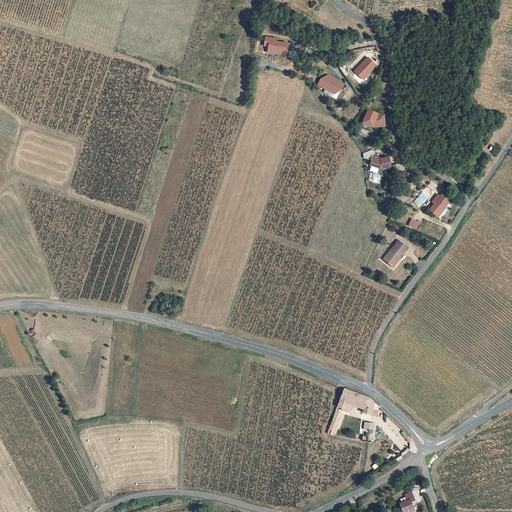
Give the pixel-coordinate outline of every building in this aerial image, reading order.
[(288,43),(276,42),(276,38),(266,37),(265,45),(269,46),(269,52),(286,54),(288,43)] [(369,54),(355,67),(364,76),(377,62),(369,54)] [(322,82),(328,71),(322,75),(318,80),(322,82)] [(335,89),(341,78),(328,71),(322,82),(335,89)] [(341,78),(335,89),(342,86),(344,80),(341,78)] [(385,122),(384,111),(375,112),(373,110),(374,108),(369,106),(363,119),(373,124),(385,122)] [(371,154),(370,158),(380,162),(382,162),(382,163),(391,161),(389,151),(378,152),(378,150),(372,148),(371,153),(371,154)] [(433,181),(428,186),(434,192),(439,186),(433,181)] [(436,203),(429,210),(437,217),(448,204),(439,195),(434,201),(436,203)] [(411,218),(408,226),(416,230),(420,222),(411,218)] [(382,254),(391,260),(395,254),(397,255),(407,242),(396,234),(382,254)] [(345,389),(338,407),(350,412),(354,402),(366,407),(365,415),(371,417),(371,416),(372,404),(371,403),(371,400),(345,389)] [(335,418),(332,425),(338,427),(341,420),(335,418)] [(363,429),(368,429),(368,441),(373,441),(373,423),(364,422),(363,429)] [(399,506),(401,511),(409,511),(415,509),(414,507),(413,503),(416,501),(412,492),(404,496),(406,502),(399,506)]
